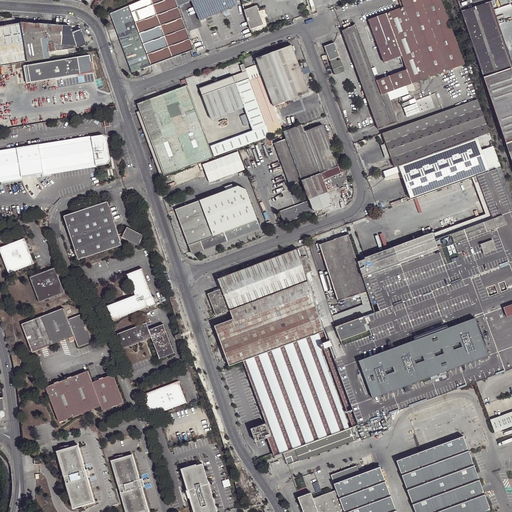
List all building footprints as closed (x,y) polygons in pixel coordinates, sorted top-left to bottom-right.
[(174,0),(142,0),(110,14),(132,72),(193,50),(177,7),(174,0)] [(174,0),(177,7),(191,1),(200,21),(236,6),(233,0),(174,0)] [(465,65),(441,0),(401,0),(404,7),(368,20),(383,63),(396,58),(401,56),(406,70),(401,72),(395,74),(388,76),(383,78),(377,81),(382,96),(388,93),(408,86),(465,65)] [(511,68),(511,67),(511,60),(493,5),(492,1),(490,2),(511,68)] [(490,2),(462,11),(478,60),(484,77),(510,68),(511,68),(490,2)] [(244,10),(250,29),(251,29),(262,25),(263,25),(258,12),(259,11),(257,6),(244,10)] [(20,22),(27,61),(44,58),(42,50),(47,49),(47,51),(76,47),(86,44),(81,29),(72,32),(70,25),(20,21),(20,22)] [(0,65),(27,61),(20,22),(0,25),(0,65)] [(262,25),(251,29),(253,34),(263,30),(262,25)] [(368,101),(382,96),(377,81),(376,78),(356,25),(351,26),(345,29),(341,31),(368,101)] [(321,56),(322,60),(328,58),(334,75),(344,71),(340,60),(337,61),(336,58),(339,57),(334,43),(324,46),(327,54),(321,56)] [(261,71),(263,76),(263,77),(265,82),(267,88),(268,92),(274,107),(309,93),(292,46),(256,59),(261,71)] [(401,56),(396,58),(401,72),(406,70),(401,56)] [(77,57),(27,65),(30,82),(80,74),(77,57)] [(248,76),(244,64),(240,66),(243,73),(200,88),(212,120),(245,108),(253,130),(211,146),(215,156),(270,135),(250,81),(248,76)] [(511,73),(510,68),(484,77),(490,94),(506,143),(511,140),(511,73)] [(248,76),(250,81),(263,76),(261,71),(248,76)] [(215,158),(185,79),(182,81),(184,87),(138,104),(141,111),(164,176),(192,166),(199,164),(215,158)] [(410,93),(408,86),(388,93),(390,101),(398,98),(410,93)] [(390,101),(388,93),(382,96),(368,101),(378,130),(399,122),(393,106),(390,101)] [(395,169),(490,133),(477,98),(383,134),(386,144),(391,158),(395,169)] [(400,104),(398,98),(390,101),(393,106),(400,104)] [(138,112),(162,177),(164,176),(141,111),(138,112)] [(316,127),(305,132),(320,173),(323,180),(341,173),(321,122),(315,125),(316,127)] [(270,133),(282,129),(280,123),(268,127),(270,133)] [(305,132),(302,125),(283,132),(286,139),(302,180),(320,173),(305,132)] [(492,138),(490,133),(395,169),(383,173),(386,179),(401,174),(411,201),(475,177),(490,172),(482,151),(479,143),(492,138)] [(0,154),(0,177),(94,162),(95,165),(106,163),(109,159),(105,137),(101,134),(90,136),(91,140),(0,154)] [(0,149),(0,154),(91,140),(90,136),(90,135),(0,149)] [(302,180),(286,139),(274,143),(290,185),(302,180)] [(387,159),(391,158),(386,144),(382,145),(387,159)] [(490,172),(497,169),(501,168),(493,148),(482,151),(490,172)] [(238,151),(203,164),(210,182),(245,169),(238,151)] [(94,162),(0,177),(0,182),(95,166),(95,165),(94,162)] [(497,169),(511,210),(511,196),(501,167),(501,168),(497,169)] [(372,302),(375,313),(511,262),(511,210),(497,169),(490,172),(475,177),(477,183),(490,222),(433,241),(431,234),(365,256),(365,257),(358,260),(372,302)] [(320,173),(302,180),(309,200),(328,193),(323,180),(320,173)] [(484,216),(431,234),(433,241),(490,222),(477,183),(474,184),(484,216)] [(238,186),(204,198),(220,242),(260,228),(246,189),(238,186)] [(220,242),(204,198),(175,210),(191,253),(220,242)] [(314,211),(309,200),(280,211),(284,223),(314,211)] [(64,216),(78,259),(122,244),(121,240),(125,239),(139,245),(144,235),(127,227),(124,232),(118,234),(107,201),(64,216)] [(260,228),(220,242),(221,244),(261,229),(260,228)] [(365,304),(372,302),(358,260),(349,233),(334,238),(334,239),(320,244),(319,243),(317,244),(319,250),(322,249),(338,301),(362,293),(365,304)] [(24,237),(0,246),(0,248),(9,272),(34,263),(24,237)] [(220,242),(191,253),(192,255),(221,244),(220,242)] [(216,316),(230,310),(308,280),(297,248),(218,279),(221,289),(208,294),(216,316)] [(511,262),(375,313),(337,326),(325,331),(243,361),(263,416),(260,417),(248,420),(255,442),(267,437),(274,456),(283,453),(352,427),(447,393),(472,383),(473,383),(511,368),(511,262)] [(56,266),(31,276),(41,301),(66,290),(56,266)] [(127,274),(133,291),(135,295),(131,296),(107,305),(112,320),(147,306),(145,299),(152,297),(141,269),(127,274)] [(214,326),(229,366),(240,362),(243,361),(325,331),(308,280),(230,310),(233,319),(214,326)] [(333,316),(337,326),(375,313),(372,302),(365,304),(333,316)] [(66,309),(24,324),(34,353),(76,337),(80,349),(95,344),(84,316),(70,321),(66,309)] [(326,316),(323,318),(325,324),(334,321),(330,310),(325,312),(326,316)] [(173,353),(163,325),(148,330),(146,323),(117,334),(123,348),(151,337),(159,358),(173,353)] [(241,367),(260,417),(263,416),(243,361),(240,362),(240,363),(242,363),(243,366),(241,367)] [(89,373),(47,388),(60,423),(101,408),(103,413),(125,405),(114,376),(93,384),(89,373)] [(149,405),(147,406),(151,416),(186,403),(179,381),(143,395),(146,402),(147,402),(149,405)] [(511,410),(490,418),(495,431),(511,425),(511,410)] [(352,427),(283,453),(287,465),(356,439),(352,427)] [(463,436),(397,460),(416,511),(482,511),(490,509),(463,436)] [(192,448),(209,444),(208,437),(190,440),(192,448)] [(80,446),(58,452),(65,477),(68,476),(70,483),(67,484),(74,509),(95,503),(80,446)] [(148,511),(134,456),(113,462),(119,487),(122,487),(124,494),(121,494),(126,511),(148,511)] [(216,511),(203,466),(182,472),(193,511),(216,511)] [(396,511),(380,467),(360,474),(357,466),(331,476),(336,490),(313,498),(311,492),(298,497),(303,511),(396,511)]
